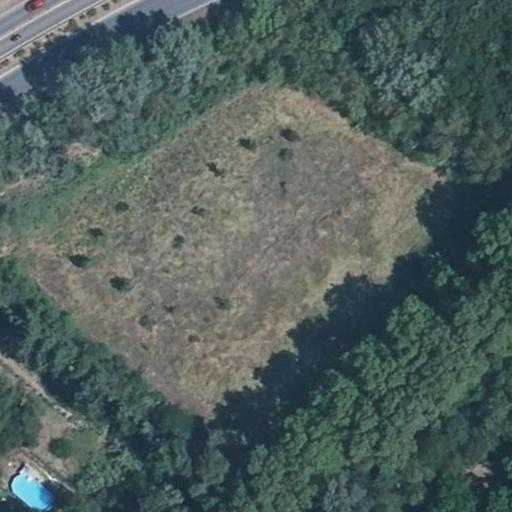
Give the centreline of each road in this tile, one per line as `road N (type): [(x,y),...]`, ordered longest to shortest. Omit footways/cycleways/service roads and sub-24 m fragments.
road 1 (unclassified): [(511,271),(271,511)]
road 2 (secondary): [(0,101),(179,0)]
